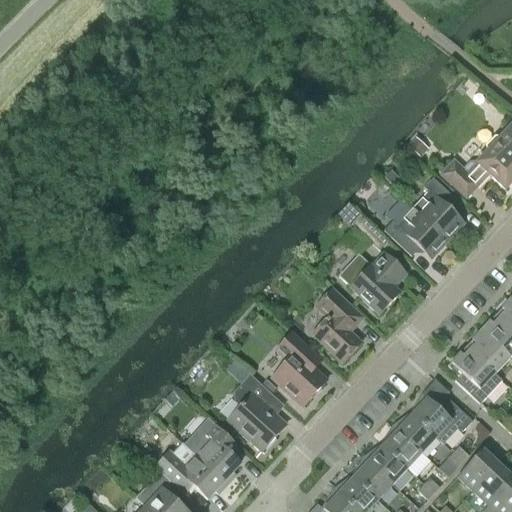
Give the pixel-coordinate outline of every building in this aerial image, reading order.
[(511,130),(510,129),(501,139),(493,139),(485,148),(485,156),(476,165),(469,165),(462,172),(453,163),(439,177),(450,187),(459,177),(474,191),(488,177),(504,192),(511,182),(511,130)] [(415,142),(408,149),(420,160),(427,153),(415,142)] [(446,244),(463,226),(451,215),(459,207),(431,181),(422,190),(427,194),(411,211),(446,244)] [(430,261),(446,244),(411,211),(396,228),(391,224),(382,233),(410,259),(418,251),(430,261)] [(359,218),(351,227),(378,253),(387,244),(359,218)] [(349,290),(378,318),(399,295),(393,290),(405,277),(383,256),(371,269),(370,268),(369,269),(357,258),(338,279),(349,290)] [(362,321),(344,304),(331,292),(330,293),(333,296),(320,310),(329,318),(311,337),(342,366),(361,346),(349,335),(362,321)] [(511,304),(509,302),(494,318),(511,334),(511,304)] [(511,356),(511,334),(494,318),(479,334),(508,360),(511,356)] [(508,360),(479,334),(465,349),(494,376),(508,360)] [(302,409),(326,383),(307,367),(315,359),(290,336),(275,353),(287,364),(271,381),(302,409)] [(494,376),(465,349),(446,369),(458,380),(454,384),(479,407),(501,383),(494,376)] [(267,412),(276,403),(269,397),(260,388),(249,378),(233,395),(234,404),(239,409),(227,423),(239,434),(238,436),(247,444),(248,442),(261,454),(285,428),(267,412)] [(266,382),(260,388),(269,397),(275,390),(266,382)] [(436,440),(435,441),(442,447),(457,431),(461,434),(471,424),(444,399),(434,409),(421,396),(413,410),(415,414),(412,417),(436,440)] [(412,417),(408,421),(404,419),(391,428),(397,433),(421,456),(435,441),(436,440),(412,417)] [(202,449),(194,458),(225,487),(233,479),(230,476),(238,467),(224,454),(233,445),(208,421),(195,435),(195,443),(202,449)] [(406,472),(421,456),(397,433),(391,428),(383,442),(385,446),(382,449),(406,472)] [(225,487),(194,458),(181,446),(172,455),(169,453),(154,469),(159,474),(163,479),(182,496),(184,498),(192,488),(206,502),(213,494),(216,497),(225,487)] [(406,472),(382,449),(378,453),(374,451),(362,460),(367,465),(391,488),(406,472)] [(462,465),(468,459),(458,449),(452,456),(462,465)] [(472,494),(497,467),(481,453),(457,480),(472,494)] [(462,465),(452,456),(446,462),(456,471),(462,465)] [(367,465),(362,460),(353,473),(356,477),(352,481),(377,503),(391,488),(367,465)] [(472,494),(487,508),(511,481),(497,467),(472,494)] [(182,496),(163,479),(159,474),(134,500),(145,510),(146,511),(181,511),(174,505),(182,496)] [(431,478),(424,486),(434,495),(441,487),(431,478)] [(511,480),(511,481),(487,508),(491,511),(511,511),(511,480)] [(368,511),(377,503),(352,481),(349,484),(345,482),(332,492),(338,497),(353,511),(368,511)] [(427,502),(434,495),(424,486),(417,493),(427,502)] [(328,497),(320,511),(321,511),(353,511),(338,497),(334,500),(328,497)]
